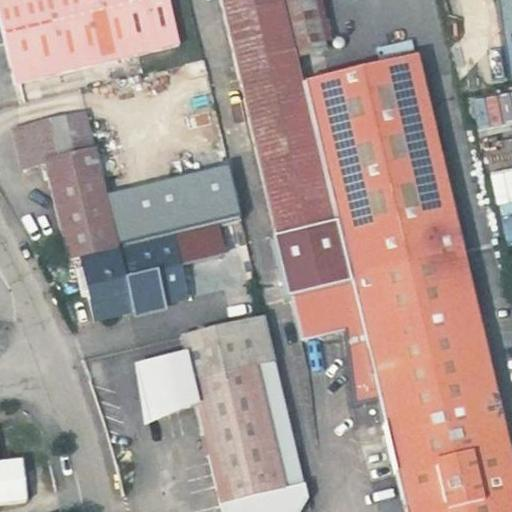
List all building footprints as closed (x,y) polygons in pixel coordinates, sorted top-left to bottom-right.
[(0,0),(0,26),(14,87),(179,48),(167,0),(0,0)] [(219,0),(235,64),(292,50),(280,0),(219,0)] [(283,0),(297,55),(325,49),(313,0),(283,0)] [(511,0),(495,0),(511,80),(511,79),(511,0)] [(235,64),(275,237),(336,222),(304,86),(300,86),(292,50),(235,64)] [(304,86),(350,283),(462,253),(417,59),(304,86)] [(73,269),(77,269),(122,259),(111,205),(94,122),(22,139),(31,180),(52,174),(73,269)] [(511,170),(489,176),(500,221),(511,218),(511,170)] [(122,259),(176,246),(247,231),(235,177),(111,205),(122,259)] [(275,237),(289,297),(350,283),(336,222),(275,237)] [(190,312),(176,246),(122,259),(77,269),(81,292),(88,290),(95,331),(190,312)] [(378,403),(396,475),(508,448),(462,253),(350,283),(361,331),(378,403)] [(350,283),(289,297),(300,345),(345,335),(361,331),(350,283)] [(272,328),(189,347),(193,367),(144,379),(156,428),(205,416),(228,511),(251,511),(293,502),(263,378),(283,374),(272,328)] [(361,331),(345,335),(353,409),(378,403),(361,331)] [(396,475),(404,511),(511,511),(511,466),(508,448),(396,475)] [(0,504),(26,502),(22,462),(0,464),(0,504)]
